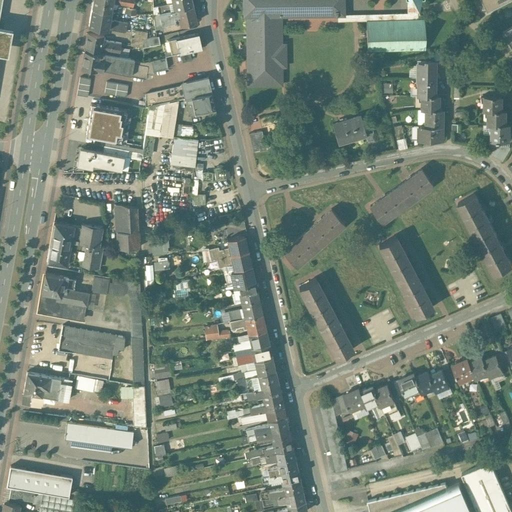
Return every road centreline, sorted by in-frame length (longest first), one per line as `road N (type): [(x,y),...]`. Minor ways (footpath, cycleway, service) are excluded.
road 1 (secondary): [(0,413),(70,0)]
road 2 (secondary): [(50,0),(0,302)]
road 3 (residential): [(247,191),(437,150),(475,156),(511,187)]
road 4 (residential): [(511,296),(292,390)]
road 5 (residential): [(292,390),(247,191)]
road 6 (residential): [(247,191),(211,0)]
road 7 (residential): [(321,511),(292,390)]
